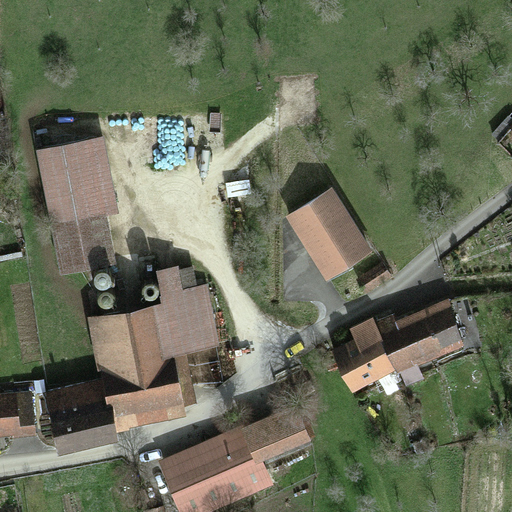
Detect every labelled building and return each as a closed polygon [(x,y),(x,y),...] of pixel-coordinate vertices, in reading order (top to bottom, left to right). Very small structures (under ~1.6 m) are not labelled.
[(99,145),(36,157),(58,275),(108,266),(98,212),(111,210),(99,145)] [(375,267),(357,280),(366,292),(384,280),(375,267)] [(98,384),(107,436),(187,423),(176,357),(214,350),(204,289),(178,294),(174,272),(155,275),(161,309),(88,321),(98,384)] [(352,343),(330,353),(349,393),(460,343),(442,302),(395,324),(392,318),(372,327),(370,322),(347,332),(352,343)] [(98,384),(43,393),(53,452),(108,443),(107,436),(98,384)] [(0,438),(35,437),(34,397),(0,398),(0,438)] [(291,406),(155,457),(175,511),(203,511),(260,491),(251,468),(306,447),(291,406)]
